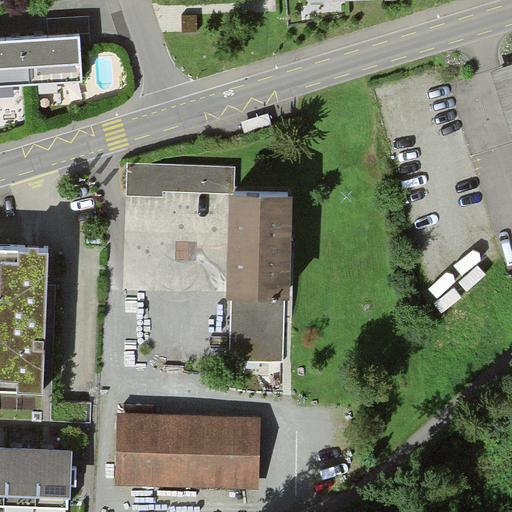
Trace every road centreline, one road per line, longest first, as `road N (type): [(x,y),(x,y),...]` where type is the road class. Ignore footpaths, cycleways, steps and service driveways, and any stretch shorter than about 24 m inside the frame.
road 1 (tertiary): [(511,10),(172,116)]
road 2 (unclassified): [(329,511),(511,362)]
road 3 (tertiary): [(172,116),(0,169)]
road 4 (residential): [(172,116),(134,0)]
